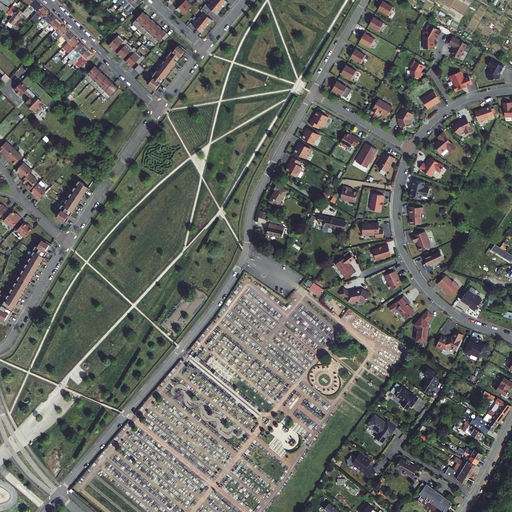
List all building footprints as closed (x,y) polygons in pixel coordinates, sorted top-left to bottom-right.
[(33,0),(30,4),(37,12),(44,5),(37,0),(33,0)] [(126,9),(134,0),(126,0),(124,3),(126,5),(124,7),(126,9)] [(142,1),(141,0),(134,0),(126,9),(131,13),(142,1)] [(178,0),(181,3),(176,8),(183,14),(192,4),(186,0),(178,0)] [(202,7),(208,12),(211,9),(216,14),(222,8),(212,0),(210,0),(207,5),(205,3),(202,7)] [(394,6),(382,0),(379,0),(378,2),(381,4),(380,5),(378,8),(389,15),(394,6)] [(7,7),(0,1),(0,9),(2,12),(3,10),(5,12),(7,13),(10,8),(7,6),(7,7)] [(50,11),(44,5),(37,12),(44,18),(50,11)] [(26,18),(31,11),(27,7),(23,12),(22,14),(26,18)] [(196,18),(206,26),(212,19),(206,15),(208,12),(202,7),(200,10),(202,12),(196,18)] [(7,13),(5,12),(4,13),(6,14),(0,25),(2,26),(3,27),(5,22),(9,14),(11,15),(13,12),(10,9),(7,13)] [(14,25),(22,14),(23,12),(18,9),(9,21),(14,25)] [(50,11),(44,18),(40,22),(46,27),(47,26),(50,24),(56,17),(50,11)] [(148,18),(142,12),(135,20),(141,25),(148,18)] [(37,16),(35,14),(29,20),(31,22),(33,20),(34,21),(37,16)] [(385,22),(371,14),(369,18),(372,20),(371,21),(369,24),(380,31),(385,22)] [(62,23),(56,17),(50,24),(56,30),(62,23)] [(154,23),(148,18),(141,25),(147,31),(154,23)] [(201,32),(206,26),(196,18),(192,23),(190,22),(186,25),(191,30),(195,27),(201,32)] [(62,23),(56,30),(62,36),(68,30),(62,23)] [(160,28),(154,23),(147,31),(153,36),(160,28)] [(429,24),(424,33),(425,35),(424,36),(425,48),(435,48),(435,39),(434,39),(434,37),(435,36),(437,37),(438,38),(442,31),(441,31),(429,24)] [(49,28),(47,26),(46,27),(40,34),(42,37),(47,32),(46,31),(49,28)] [(166,34),(160,28),(153,36),(159,42),(166,34)] [(68,30),(62,36),(68,42),(74,35),(68,30)] [(375,39),(362,31),(360,34),(362,36),(362,37),(361,37),(359,41),(370,47),(375,39)] [(119,33),(108,45),(116,53),(127,40),(119,33)] [(74,35),(68,42),(74,48),(81,41),(74,35)] [(452,54),(460,59),(465,50),(468,52),(472,47),(453,36),(449,43),(456,47),(452,54)] [(127,40),(116,53),(125,62),(137,49),(127,40)] [(74,48),(70,53),(67,55),(71,59),(85,45),(81,41),(74,48)] [(85,45),(71,59),(70,60),(75,65),(76,64),(79,60),(81,59),(81,58),(80,57),(82,55),(88,49),(85,45)] [(187,51),(179,45),(175,50),(183,57),(187,51)] [(366,55),(352,47),(350,51),(353,52),(352,54),(350,57),(361,63),(366,55)] [(79,60),(76,64),(80,68),(81,67),(82,66),(85,63),(87,61),(94,54),(93,53),(88,49),(82,55),(80,57),(81,58),(81,59),(79,60)] [(137,49),(125,62),(133,70),(146,57),(137,49)] [(183,57),(174,50),(170,55),(179,62),(183,57)] [(178,62),(169,56),(165,61),(174,68),(178,62)] [(495,60),(491,58),(488,65),(491,66),(488,72),(489,79),(500,77),(499,74),(500,72),(501,73),(505,67),(503,66),(504,65),(495,60)] [(411,70),(411,77),(421,77),(421,72),(420,71),(422,69),(422,70),(425,66),(415,60),(412,66),(412,68),(411,70)] [(174,69),(165,62),(161,67),(170,74),(174,69)] [(357,71),(343,63),(341,67),(344,69),(343,70),(341,73),(352,80),(357,71)] [(140,64),(135,69),(140,74),(145,69),(140,64)] [(102,71),(95,65),(84,77),(90,83),(102,71)] [(169,75),(161,69),(157,74),(165,80),(169,75)] [(96,89),(108,76),(102,71),(90,83),(96,89)] [(461,71),(450,76),(452,81),(453,81),(455,85),(453,86),(456,91),(462,88),(462,87),(466,85),(466,86),(473,83),(469,75),(464,77),(461,71)] [(7,84),(11,76),(5,72),(0,81),(7,84)] [(156,75),(149,84),(157,91),(164,81),(156,75)] [(102,94),(113,82),(108,76),(96,89),(102,94)] [(348,87),(334,80),(332,83),(335,85),(334,86),(332,89),(343,96),(348,87)] [(24,101),(37,114),(42,109),(40,107),(45,103),(40,98),(41,95),(37,91),(34,93),(22,81),(17,87),(24,93),(25,92),(30,97),(28,99),(27,98),(25,101),(24,101)] [(108,100),(120,88),(113,82),(102,94),(108,100)] [(14,89),(21,96),(24,93),(17,87),(14,89)] [(428,95),(422,99),(428,108),(429,109),(432,107),(432,105),(440,100),(434,91),(428,95)] [(379,99),(372,110),(378,114),(380,112),(382,113),(383,114),(387,116),(393,107),(379,99)] [(511,101),(503,102),(504,109),(505,109),(506,117),(511,115),(511,105),(511,106),(511,101)] [(492,107),(476,113),(479,122),(488,119),(488,120),(493,118),(493,117),(495,116),(494,113),(496,113),(495,109),(492,109),(492,107)] [(400,115),(401,118),(400,118),(400,120),(398,120),(399,126),(411,123),(410,119),(413,114),(403,108),(400,112),(401,113),(400,115)] [(309,123),(317,127),(319,124),(323,126),(329,116),(317,110),(315,114),(316,114),(315,116),(313,115),(309,123)] [(457,121),(452,125),(460,134),(464,131),(465,131),(466,133),(468,134),(474,132),(468,117),(462,120),(462,121),(459,122),(458,122),(457,121)] [(319,134),(307,127),(304,131),(306,132),(305,134),(305,133),(302,137),(314,144),(319,134)] [(347,132),(340,143),(350,149),(352,145),(356,147),(360,138),(353,134),(352,136),(350,135),(351,134),(347,132)] [(448,138),(443,132),(438,137),(440,139),(437,142),(436,141),(432,144),(436,149),(437,148),(442,154),(448,148),(451,152),(457,147),(452,143),(448,138)] [(15,148),(7,140),(0,147),(0,151),(6,158),(15,148)] [(311,148),(299,141),(296,146),(298,147),(297,148),(294,152),(305,158),(311,148)] [(377,149),(367,143),(363,150),(363,151),(361,154),(356,161),(367,167),(369,163),(370,163),(374,156),(373,156),(377,149)] [(15,148),(6,158),(15,165),(24,156),(15,148)] [(385,152),(377,166),(387,172),(395,158),(385,152)] [(300,161),(292,156),(288,164),(289,164),(288,166),(285,170),(297,176),(302,166),(298,164),(300,161)] [(423,162),(419,168),(431,176),(436,168),(441,171),(444,166),(431,157),(428,161),(426,164),(423,162)] [(33,169),(25,161),(17,170),(22,180),(30,172),(33,169)] [(30,172),(22,180),(29,190),(37,181),(38,180),(30,172)] [(410,197),(422,199),(423,195),(428,196),(430,189),(424,187),(425,182),(414,180),(412,187),(411,190),(412,190),(410,197)] [(37,181),(29,190),(38,200),(47,190),(37,181)] [(89,187),(79,181),(76,186),(86,192),(89,187)] [(288,190),(277,184),(275,188),(276,189),(269,200),(278,206),(288,190)] [(350,187),(344,185),(341,198),(355,202),(358,191),(350,189),(350,187)] [(85,194),(75,187),(72,192),(82,199),(85,194)] [(81,199),(71,193),(68,198),(78,204),(81,199)] [(381,205),(382,202),(383,202),(384,195),(373,193),(370,209),(381,211),(382,206),(381,205)] [(77,206),(67,199),(64,204),(74,211),(77,206)] [(0,217),(9,209),(0,201),(0,217)] [(73,211),(63,205),(57,215),(67,222),(73,211)] [(410,219),(410,224),(420,224),(422,223),(421,213),(424,213),(424,207),(415,208),(414,207),(410,207),(410,215),(411,215),(411,219),(410,219)] [(23,217),(13,210),(4,220),(12,228),(23,217)] [(346,221),(319,215),(318,220),(317,221),(321,222),(320,224),(324,225),(323,230),(324,230),(324,231),(326,231),(328,231),(329,228),(343,231),(346,221)] [(25,220),(17,230),(25,237),(34,229),(25,220)] [(285,227),(270,223),(267,234),(283,237),(285,227)] [(363,224),(363,235),(376,234),(376,237),(384,237),(384,230),(380,230),(380,223),(363,224)] [(427,235),(425,231),(412,236),(415,242),(417,241),(419,245),(418,245),(418,246),(420,252),(425,250),(426,248),(431,247),(428,239),(429,238),(428,235),(427,235)] [(52,243),(42,237),(35,249),(45,255),(52,243)] [(392,255),(388,244),(382,246),(381,246),(381,247),(382,247),(379,248),(378,248),(374,249),(377,260),(392,255)] [(511,254),(504,249),(500,247),(498,246),(495,251),(511,262),(511,261),(511,254)] [(44,257),(34,251),(31,256),(41,262),(44,257)] [(441,251),(425,258),(428,265),(444,258),(441,251)] [(336,264),(346,278),(355,271),(349,263),(355,258),(351,253),(336,264)] [(41,263),(30,257),(27,262),(38,268),(41,263)] [(37,269),(27,263),(24,268),(34,274),(37,269)] [(33,276),(23,270),(20,275),(30,281),(33,276)] [(395,271),(386,275),(390,283),(388,284),(390,289),(392,288),(392,289),(402,285),(395,271)] [(446,274),(438,283),(446,291),(448,289),(449,291),(449,292),(453,295),(461,286),(454,280),(453,281),(446,274)] [(30,282),(19,276),(16,281),(27,287),(30,282)] [(461,286),(463,284),(457,277),(455,279),(461,286)] [(494,285),(509,288),(509,284),(510,281),(496,278),(494,285)] [(26,288),(16,282),(13,287),(23,293),(26,288)] [(321,294),(324,288),(313,282),(310,289),(321,294)] [(23,294),(12,288),(9,294),(20,299),(23,294)] [(364,303),(370,294),(363,289),(350,292),(344,288),(343,289),(342,289),(340,292),(341,293),(340,294),(345,298),(353,303),(355,300),(359,299),(364,303)] [(468,290),(462,299),(468,304),(469,303),(471,305),(470,307),(476,310),(483,299),(468,290)] [(19,301),(9,295),(6,300),(16,306),(19,301)] [(408,299),(405,296),(400,301),(390,307),(391,309),(393,309),(394,310),(396,310),(397,308),(403,314),(407,319),(415,312),(408,305),(411,303),(410,301),(408,299)] [(15,307),(5,301),(2,305),(0,309),(0,317),(6,322),(15,307)] [(428,324),(427,323),(433,317),(428,311),(419,319),(420,320),(415,324),(419,328),(418,334),(419,334),(418,341),(426,342),(427,336),(429,336),(431,329),(428,328),(429,325),(428,324)] [(447,338),(442,335),(436,346),(443,350),(444,348),(446,349),(451,348),(456,350),(461,341),(460,341),(463,334),(456,331),(453,337),(452,337),(447,338)] [(466,350),(465,352),(471,355),(472,353),(479,356),(487,355),(487,350),(490,350),(490,344),(481,345),(477,343),(479,340),(472,337),(468,347),(466,350)] [(423,388),(430,392),(436,383),(436,382),(438,377),(436,376),(438,373),(428,367),(424,373),(428,375),(426,379),(427,381),(427,382),(423,388)] [(502,375),(498,382),(510,389),(511,386),(511,379),(510,380),(502,375)] [(405,389),(402,386),(401,387),(400,386),(401,385),(397,382),(391,391),(394,394),(396,391),(397,392),(395,394),(395,396),(398,399),(400,398),(404,401),(401,405),(407,409),(410,405),(412,407),(418,399),(417,399),(413,395),(411,395),(411,393),(405,389)] [(507,394),(510,389),(498,382),(494,388),(502,393),(501,395),(508,399),(510,395),(507,394)] [(495,400),(497,397),(485,391),(483,393),(495,400)] [(154,396),(151,394),(145,401),(148,403),(154,396)] [(492,410),(489,414),(499,421),(511,405),(500,399),(492,410)] [(439,412),(434,409),(430,415),(430,416),(432,417),(436,419),(439,412)] [(390,436),(396,427),(388,421),(386,423),(375,414),(367,425),(377,433),(375,437),(383,443),(388,436),(389,436),(390,436)] [(499,421),(489,414),(488,415),(487,414),(484,419),(485,419),(496,426),(499,421)] [(473,418),(469,424),(483,432),(486,434),(488,430),(492,432),(496,426),(485,419),(484,419),(478,415),(475,420),(473,418)] [(469,424),(465,421),(464,423),(465,424),(462,429),(471,434),(471,433),(480,438),(483,432),(469,424)] [(461,444),(460,447),(479,459),(483,453),(475,448),(473,451),(467,447),(466,449),(465,448),(466,447),(461,444)] [(468,460),(476,464),(479,459),(460,447),(458,450),(466,455),(465,457),(468,460)] [(361,471),(364,473),(365,473),(369,479),(376,474),(372,468),(369,465),(371,463),(364,457),(360,454),(354,463),(355,466),(361,470),(361,471)] [(456,457),(454,460),(458,462),(472,471),(476,464),(468,460),(466,463),(460,459),(460,460),(456,457)] [(418,469),(402,458),(397,467),(397,469),(400,471),(403,471),(408,474),(408,475),(413,478),(412,479),(416,481),(418,477),(415,475),(415,474),(418,469)] [(458,462),(454,469),(469,477),(472,471),(458,462)] [(465,483),(469,477),(454,469),(447,464),(445,467),(442,471),(450,476),(452,472),(454,473),(453,476),(465,483)] [(453,476),(452,477),(464,484),(465,483),(453,476)] [(422,482),(416,491),(419,493),(426,485),(422,482)] [(445,511),(452,504),(452,502),(427,484),(426,485),(420,493),(436,506),(441,509),(440,511),(439,511),(445,511)] [(380,489),(378,493),(386,498),(388,494),(380,489)] [(340,511),(339,511),(336,508),(330,503),(325,509),(327,511),(340,511)]
